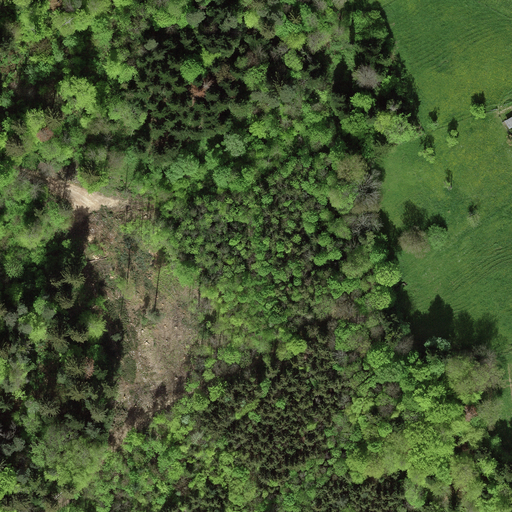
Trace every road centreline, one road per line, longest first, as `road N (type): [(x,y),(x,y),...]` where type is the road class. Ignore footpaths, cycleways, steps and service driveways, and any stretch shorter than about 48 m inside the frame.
road 1 (track): [(51,511),(146,415),(348,300),(391,290)]
road 2 (track): [(0,166),(93,204),(223,194),(328,151)]
